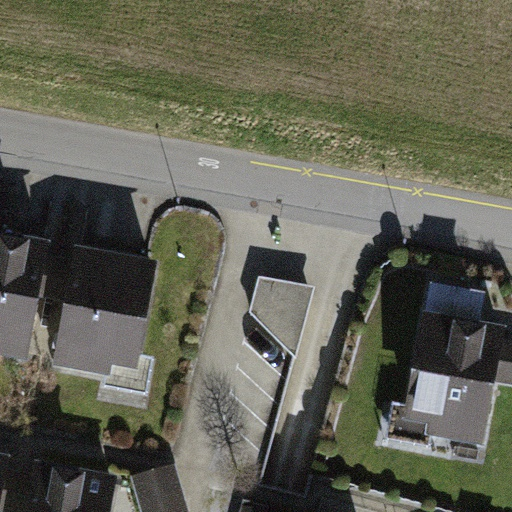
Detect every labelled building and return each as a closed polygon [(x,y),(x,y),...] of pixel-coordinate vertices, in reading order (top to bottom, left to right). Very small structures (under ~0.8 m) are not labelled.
[(43,252),(0,243),(0,364),(20,369),(43,252)] [(151,270),(71,256),(49,377),(130,391),(151,270)] [(248,326),(303,339),(316,284),(261,271),(248,326)] [(490,328),(418,316),(397,440),(478,453),(490,386),(511,389),(511,345),(488,341),(490,328)] [(109,511),(115,486),(34,471),(26,511),(109,511)] [(184,511),(176,479),(140,488),(146,511),(184,511)]
